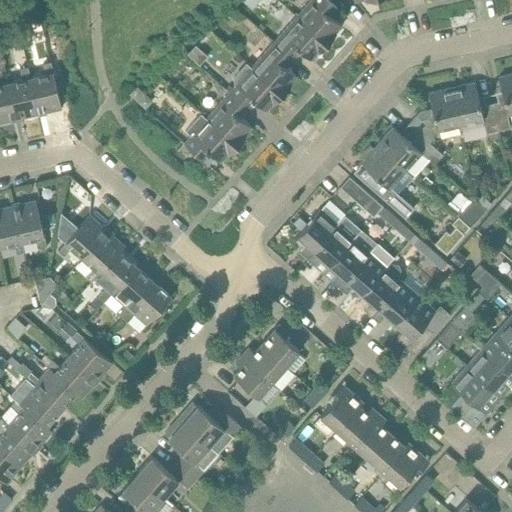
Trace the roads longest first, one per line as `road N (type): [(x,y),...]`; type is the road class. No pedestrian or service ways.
road 1 (residential): [(240,271),(257,220),(397,66),(511,35)]
road 2 (residential): [(511,435),(493,455),(473,452),(275,277),(240,271)]
road 3 (residential): [(51,511),(226,313),(240,271)]
road 4 (residential): [(0,167),(78,155),(205,268),(240,271)]
